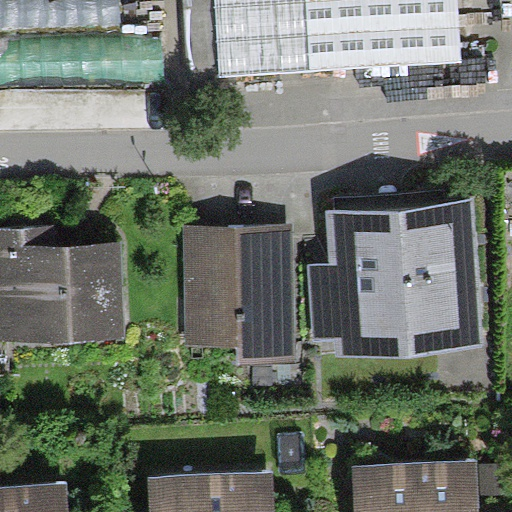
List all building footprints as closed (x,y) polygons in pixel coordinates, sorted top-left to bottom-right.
[(215,0),(221,72),(291,67),(467,54),(463,0),(215,0)] [(483,339),(474,192),(324,202),(328,257),(311,258),(315,331),(333,330),(334,348),(483,339)] [(0,331),(123,326),(119,228),(55,231),(55,217),(0,219),(0,331)] [(298,355),(295,220),(184,222),(187,335),(236,333),(237,356),(298,355)] [(356,452),(358,511),(481,511),(479,447),(356,452)] [(150,465),(151,511),(276,511),(275,461),(150,465)] [(0,475),(0,511),(69,511),(67,472),(0,475)]
